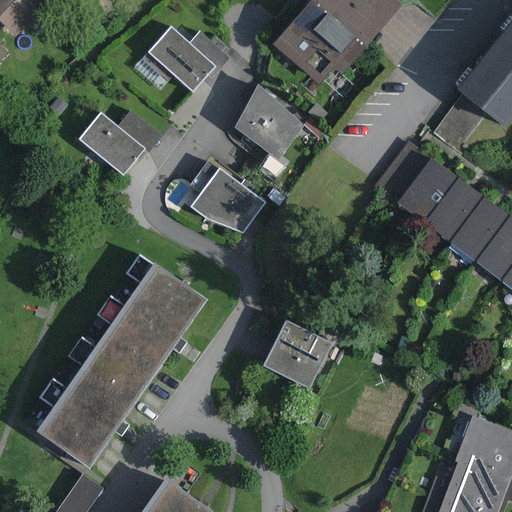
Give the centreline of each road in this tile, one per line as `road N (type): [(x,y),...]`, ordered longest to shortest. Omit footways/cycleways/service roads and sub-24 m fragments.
road 1 (residential): [(185,407),(249,314),(257,271),(167,221),(158,204),(162,186),(248,74)]
road 2 (residential): [(497,0),(365,163)]
road 3 (residential): [(185,407),(246,436),(271,462),(282,511)]
road 4 (residential): [(111,511),(185,407)]
